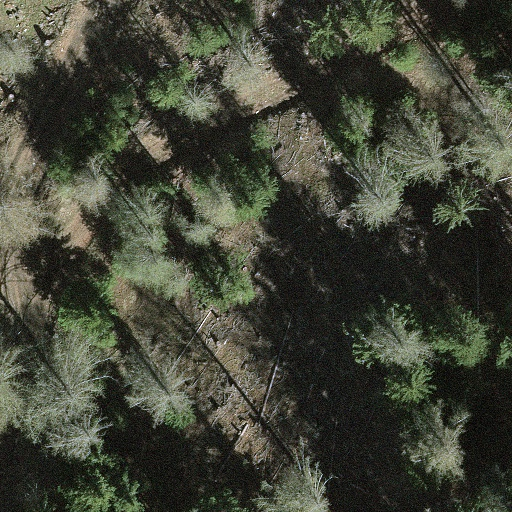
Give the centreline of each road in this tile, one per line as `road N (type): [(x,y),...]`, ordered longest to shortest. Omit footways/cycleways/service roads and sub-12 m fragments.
road 1 (track): [(435,0),(178,140),(73,208),(17,288)]
road 2 (track): [(0,399),(58,79),(122,0)]
